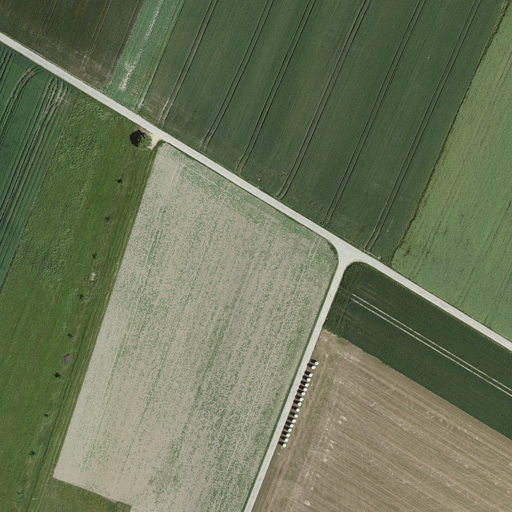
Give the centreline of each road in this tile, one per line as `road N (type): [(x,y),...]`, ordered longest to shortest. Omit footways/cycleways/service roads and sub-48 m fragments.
road 1 (track): [(511,346),(0,35)]
road 2 (track): [(246,511),(348,247)]
